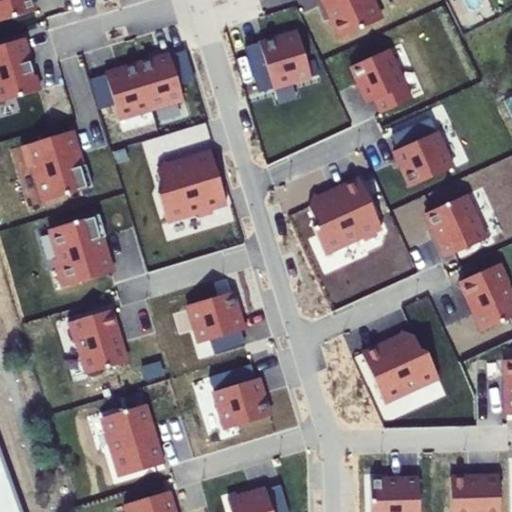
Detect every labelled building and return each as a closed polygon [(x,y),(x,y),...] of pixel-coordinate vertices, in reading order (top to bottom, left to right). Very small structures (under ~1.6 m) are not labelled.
[(0,0),(0,17),(32,7),(30,0),(0,0)] [(320,0),(322,4),(324,4),(329,15),(327,16),(337,36),(377,18),(368,0),(320,0)] [(295,29),(242,45),(255,90),(308,74),(295,29)] [(22,34),(0,40),(0,98),(36,87),(26,55),(28,54),(22,34)] [(386,47),(349,64),(365,100),(373,97),(379,110),(409,97),(386,47)] [(183,48),(168,53),(177,82),(192,77),(183,48)] [(167,51),(135,60),(148,106),(181,96),(177,82),(168,53),(167,51)] [(135,60),(102,70),(103,72),(112,101),(116,116),(148,106),(135,60)] [(103,72),(87,77),(96,106),(112,101),(103,72)] [(427,115),(389,132),(395,146),(391,148),(407,184),(450,165),(427,115)] [(75,150),(68,127),(18,143),(24,166),(31,164),(41,198),(90,184),(83,161),(74,164),(70,152),(75,150)] [(173,163),(161,156),(154,169),(159,184),(155,190),(163,220),(193,211),(198,214),(206,211),(209,206),(224,201),(208,148),(187,154),(188,159),(173,163)] [(323,195),(311,190),(305,204),(312,218),(309,225),(320,253),(349,240),(355,242),(362,239),(364,233),(379,226),(356,176),(335,185),(337,189),(323,195)] [(463,191),(422,210),(442,255),(483,236),(463,191)] [(95,211),(47,226),(56,254),(49,256),(58,285),(109,270),(102,247),(97,249),(93,236),(102,233),(95,211)] [(498,260),(456,279),(465,299),(467,298),(481,328),(511,313),(511,299),(504,281),(507,280),(498,260)] [(184,302),(196,340),(241,327),(229,288),(184,302)] [(109,306),(65,319),(71,340),(75,339),(84,371),(123,359),(113,328),(115,327),(109,306)] [(237,328),(207,337),(211,351),(241,343),(237,328)] [(379,344),(360,353),(383,403),(437,378),(425,351),(418,348),(412,334),(399,329),(395,342),(381,348),(379,344)] [(511,357),(500,358),(500,380),(503,380),(503,413),(511,412),(511,357)] [(206,374),(210,388),(251,376),(247,362),(206,374)] [(251,376),(210,388),(222,427),(267,413),(255,375),(251,376)] [(143,400),(101,413),(111,446),(108,447),(116,474),(161,460),(153,433),(151,434),(148,422),(150,421),(143,400)] [(0,511),(18,511),(0,459),(0,511)] [(496,511),(495,473),(447,474),(447,511),(496,511)] [(416,511),(416,475),(367,476),(367,511),(416,511)] [(263,485),(224,497),(229,511),(286,511),(278,483),(263,487),(263,485)] [(176,511),(169,486),(124,500),(127,511),(176,511)]
